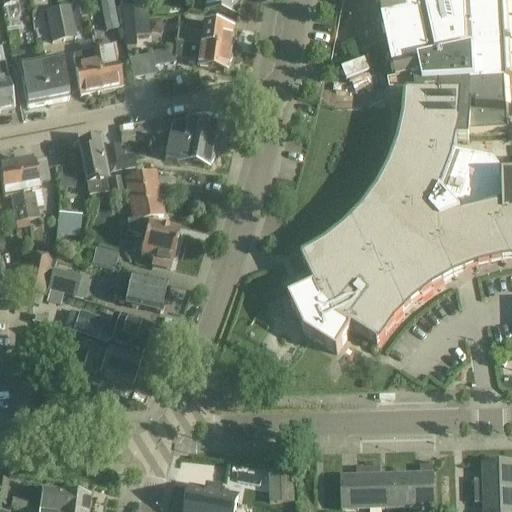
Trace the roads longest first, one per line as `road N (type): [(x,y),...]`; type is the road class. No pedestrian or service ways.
road 1 (tertiary): [(174,422),(242,228),(276,96)]
road 2 (residential): [(511,416),(174,422)]
road 3 (residential): [(0,144),(245,93),(276,96)]
road 4 (residential): [(0,442),(90,439),(159,449)]
